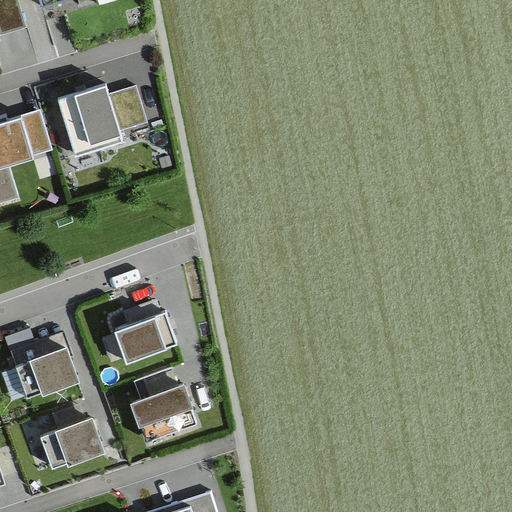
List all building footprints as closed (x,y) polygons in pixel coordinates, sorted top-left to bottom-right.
[(106,81),(54,99),(75,160),(127,142),(106,81)] [(10,109),(0,112),(0,172),(28,162),(10,109)] [(164,307),(117,324),(128,354),(175,337),(164,307)] [(77,372),(66,340),(17,357),(28,389),(77,372)] [(183,378),(134,395),(147,434),(197,416),(183,378)] [(104,442),(92,411),(41,429),(52,461),(104,442)] [(192,511),(188,498),(141,511),(192,511)]
